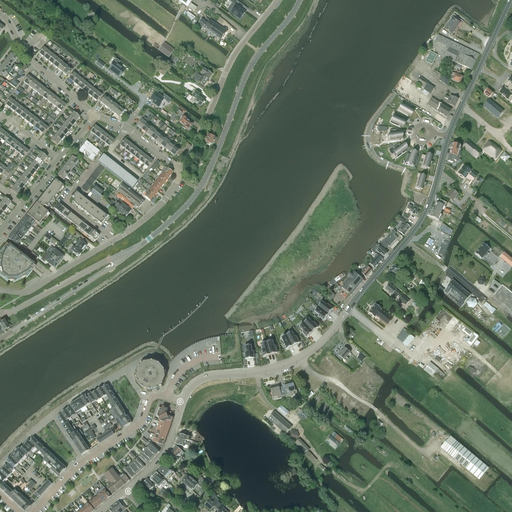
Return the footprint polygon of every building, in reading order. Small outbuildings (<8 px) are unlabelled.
[(232,3),(227,10),(231,13),(240,20),(245,12),(236,5),(236,6),(234,5),(232,3)] [(188,12),(185,15),(189,18),(188,19),(192,22),(195,17),(188,12)] [(452,35),(457,28),(458,29),(464,22),(454,15),(452,18),(453,18),(444,29),(452,35)] [(201,19),(198,24),(202,26),(201,28),(204,30),(205,29),(205,28),(210,21),(206,18),(204,21),(201,19)] [(210,21),(205,28),(205,29),(210,32),(216,24),(211,20),(210,21)] [(210,32),(209,34),(216,39),(217,37),(221,40),(227,32),(216,24),(210,32)] [(471,71),(476,61),(475,61),(479,55),(438,35),(430,46),(439,53),(435,60),(442,63),(444,58),(462,66),(471,71)] [(174,50),(171,48),(170,50),(163,44),(159,50),(169,58),(174,50)] [(48,51),(49,52),(52,48),(50,46),(47,50),(44,48),(39,54),(43,57),(48,51)] [(57,51),(56,51),(57,49),(56,48),(54,50),(55,50),(52,54),(49,52),(48,51),(43,57),(48,61),(53,55),(54,55),(57,51)] [(432,65),(437,55),(430,52),(425,62),(432,65)] [(17,59),(16,58),(11,54),(7,59),(13,63),(17,59)] [(58,59),(61,55),(60,54),(56,58),(54,55),(53,55),(48,61),(53,65),(58,59)] [(63,63),(66,59),(64,58),(61,61),(58,59),(53,65),(57,69),(62,62),(63,63)] [(16,65),(13,63),(7,59),(3,63),(10,68),(12,70),(16,65)] [(98,60),(95,64),(101,69),(104,65),(98,60)] [(67,66),(68,67),(71,63),(69,61),(66,65),(63,63),(62,62),(57,69),(62,73),(67,66)] [(111,67),(108,70),(119,77),(124,70),(113,62),(111,66),(110,66),(111,67)] [(0,68),(6,73),(10,68),(3,63),(0,67),(0,68)] [(67,66),(62,73),(67,77),(72,70),(72,71),(75,67),(74,65),(70,69),(68,67),(67,66)] [(453,73),(451,76),(449,79),(452,80),(460,84),(463,78),(458,76),(460,72),(459,72),(461,69),(455,66),(454,69),(456,70),(455,74),(453,73)] [(167,72),(162,68),(159,73),(164,76),(167,72)] [(202,77),(207,81),(212,74),(207,70),(206,70),(205,69),(202,73),(204,74),(202,77)] [(78,76),(79,77),(82,73),(80,72),(77,75),(73,73),(68,79),(73,83),(78,76)] [(199,81),(204,85),(207,81),(202,77),(196,73),(192,79),(198,83),(199,81)] [(83,80),(83,81),(86,77),(85,75),(82,79),(79,77),(78,76),(73,83),(78,86),(83,80)] [(28,86),(33,80),(28,76),(23,82),(20,86),(21,87),(24,83),(27,85),(28,86)] [(439,80),(442,82),(447,85),(450,81),(442,76),(439,80)] [(425,88),(424,90),(429,94),(430,94),(434,88),(428,84),(428,83),(420,77),(417,82),(425,88)] [(19,83),(15,80),(13,79),(9,84),(15,88),(19,83)] [(88,84),(91,80),(89,79),(86,83),(83,81),(83,80),(78,86),(82,90),(88,84)] [(33,90),(38,83),(33,80),(28,86),(27,85),(24,89),(26,91),(29,87),(32,89),(33,90)] [(38,93),(43,87),(38,83),(33,90),(32,89),(29,93),(31,94),(34,90),(37,93),(38,93)] [(92,87),(93,88),(96,84),(94,83),(91,87),(88,84),(82,90),(87,94),(92,87)] [(500,89),(498,91),(499,92),(510,102),(511,98),(511,94),(510,93),(511,91),(511,89),(508,86),(506,89),(504,87),(501,90),(500,89)] [(42,97),(47,91),(43,87),(38,93),(37,93),(34,97),(35,98),(39,94),(42,97)] [(97,91),(97,92),(100,88),(99,87),(96,90),(93,88),(92,87),(87,94),(92,98),(97,91)] [(489,99),(493,94),(488,89),(484,94),(489,99)] [(97,91),(92,98),(97,102),(102,95),(102,96),(105,92),(103,90),(100,94),(97,92),(97,91)] [(47,101),(52,94),(47,91),(42,97),(39,100),(40,102),(43,98),(46,100),(47,101)] [(189,96),(187,99),(187,100),(189,101),(193,104),(194,102),(201,107),(205,101),(198,97),(200,95),(196,92),(195,94),(192,97),(190,95),(189,96)] [(156,93),(151,99),(154,102),(153,103),(159,107),(164,100),(169,103),(172,100),(164,95),(162,98),(156,93)] [(52,104),(57,98),(52,94),(47,101),(46,100),(43,104),(45,106),(48,102),(51,104),(52,104)] [(104,106),(110,100),(105,96),(100,102),(104,106)] [(445,96),(444,98),(448,100),(447,103),(454,107),(458,99),(450,96),(449,98),(445,96)] [(15,102),(18,99),(17,97),(14,101),(10,98),(5,105),(10,109),(15,102)] [(56,108),(61,102),(57,98),(52,104),(51,104),(48,108),(50,109),(53,105),(56,108)] [(447,118),(449,114),(451,111),(442,105),(442,104),(439,103),(431,98),(427,105),(435,110),(435,111),(447,118)] [(483,107),(497,119),(503,111),(489,99),(483,107)] [(109,110),(114,104),(110,100),(104,106),(109,110)] [(20,106),(23,102),(22,101),(19,105),(15,102),(10,109),(14,112),(20,106)] [(56,108),(53,112),(54,113),(58,109),(61,112),(66,105),(61,102),(56,108)] [(400,106),(397,111),(408,117),(408,116),(411,117),(414,111),(411,109),(412,107),(405,103),(404,105),(403,104),(401,107),(400,106)] [(114,114),(119,107),(114,104),(109,110),(114,114)] [(24,110),(25,110),(28,106),(26,105),(23,109),(20,106),(14,112),(19,116),(24,110)] [(119,107),(114,114),(119,117),(120,115),(123,117),(127,111),(125,110),(124,111),(119,107)] [(29,113),(30,114),(33,110),(31,108),(28,112),(25,110),(24,110),(19,116),(24,120),(29,113)] [(69,117),(76,122),(80,117),(73,112),(74,112),(70,109),(68,110),(72,114),(70,117),(69,117)] [(34,117),(37,113),(36,112),(33,116),(30,114),(29,113),(24,120),(29,123),(34,117)] [(69,117),(70,117),(66,113),(65,115),(69,118),(66,121),(66,122),(72,127),(76,122),(69,117)] [(393,118),(390,124),(400,128),(401,126),(403,128),(406,122),(403,120),(404,117),(397,114),(396,117),(394,116),(393,118)] [(39,121),(42,117),(40,116),(37,120),(34,117),(29,123),(33,127),(39,121)] [(193,124),(187,120),(187,119),(183,116),(179,122),(183,125),(184,124),(187,126),(185,128),(188,130),(190,128),(193,124)] [(66,122),(66,121),(62,118),(61,120),(65,123),(62,126),(62,127),(68,132),(72,127),(66,122)] [(43,124),(44,125),(47,121),(45,120),(42,123),(39,121),(33,127),(38,131),(43,124)] [(142,130),(147,124),(143,120),(138,126),(142,130)] [(38,131),(43,135),(48,128),(48,129),(51,125),(50,123),(47,127),(44,125),(43,124),(38,131)] [(62,127),(62,126),(58,123),(57,125),(61,128),(59,131),(58,131),(65,136),(68,132),(62,127)] [(147,134),(152,127),(147,124),(142,130),(147,134)] [(94,135),(95,136),(100,129),(95,125),(90,132),(89,132),(86,136),(88,137),(91,133),(94,135)] [(152,137),(157,131),(152,127),(147,134),(152,137)] [(58,131),(59,131),(55,128),(53,129),(57,132),(55,135),(55,136),(61,141),(65,136),(58,131)] [(99,140),(104,133),(100,129),(95,136),(94,135),(91,139),(93,141),(96,137),(99,139),(99,140)] [(389,135),(387,135),(388,142),(400,141),(400,139),(402,139),(402,132),(399,133),(398,130),(390,130),(390,133),(389,133),(389,135)] [(156,141),(161,135),(157,131),(152,137),(156,141)] [(55,136),(55,135),(51,132),(50,134),(53,137),(51,141),(57,146),(61,141),(55,136)] [(5,143),(10,137),(5,133),(0,138),(0,141),(1,140),(4,142),(5,143)] [(101,141),(104,143),(109,137),(104,133),(99,140),(99,139),(96,143),(98,144),(101,141)] [(166,139),(166,138),(161,135),(156,141),(161,145),(166,139)] [(213,146),(216,138),(208,135),(205,142),(203,141),(201,146),(206,148),(207,146),(208,144),(213,146)] [(9,146),(9,147),(14,140),(10,137),(5,143),(4,142),(1,146),(3,148),(6,144),(9,146)] [(105,144),(109,147),(114,141),(109,137),(104,143),(101,147),(102,148),(105,144)] [(173,139),(171,138),(170,139),(167,137),(166,139),(161,145),(166,149),(171,142),(173,139)] [(124,149),(129,143),(124,139),(119,146),(119,145),(116,149),(118,151),(121,147),(124,149)] [(19,144),(16,141),(14,140),(9,147),(9,146),(6,150),(7,151),(10,147),(13,150),(14,150),(19,144)] [(99,152),(92,146),(86,141),(78,151),(92,162),(99,152)] [(462,147),(471,154),(476,148),(468,141),(462,147)] [(488,141),(482,149),(495,159),(501,152),(488,141)] [(174,143),(173,144),(171,142),(166,149),(170,152),(175,146),(176,146),(177,145),(174,143)] [(134,147),(133,146),(129,143),(124,149),(121,153),(123,154),(125,151),(129,153),(134,147)] [(400,143),(389,151),(392,155),(393,154),(397,159),(407,152),(406,150),(408,149),(404,143),(401,146),(400,143)] [(453,143),(451,150),(459,153),(461,146),(453,143)] [(15,151),(18,153),(19,154),(24,148),(19,144),(14,150),(13,150),(10,154),(12,155),(15,151)] [(180,150),(176,146),(175,146),(170,152),(175,156),(177,154),(179,152),(180,150)] [(134,157),(139,151),(134,147),(129,153),(126,157),(127,158),(130,154),(133,157),(134,157)] [(24,158),(29,151),(24,148),(19,154),(18,153),(15,157),(17,159),(20,155),(24,158)] [(476,148),(471,154),(477,159),(479,157),(480,158),(481,155),(480,155),(482,152),(476,148)] [(37,157),(43,162),(47,157),(41,153),(41,152),(37,149),(35,151),(39,154),(37,157)] [(138,161),(143,154),(139,151),(134,157),(133,157),(130,160),(132,162),(135,158),(138,160),(138,161)] [(408,155),(405,162),(407,163),(409,164),(409,165),(415,167),(418,157),(417,157),(418,153),(412,151),(410,156),(408,155)] [(37,157),(33,154),(32,156),(36,159),(33,162),(39,167),(43,162),(37,157)] [(143,164),(148,158),(143,154),(138,161),(138,160),(135,164),(137,166),(140,162),(143,164)] [(132,189),(137,182),(104,156),(103,155),(97,162),(132,189)] [(422,155),(420,159),(423,160),(421,167),(426,169),(427,168),(429,168),(430,165),(432,165),(432,164),(432,162),(431,162),(432,157),(426,155),(426,156),(422,155)] [(456,161),(457,158),(455,156),(450,155),(448,161),(453,163),(454,161),(456,161)] [(76,165),(78,161),(72,156),(68,161),(75,166),(74,167),(78,170),(80,168),(76,165)] [(33,162),(29,158),(28,160),(32,163),(30,166),(29,167),(35,172),(39,167),(33,162)] [(148,168),(153,162),(148,158),(143,164),(140,168),(141,169),(144,165),(148,168)] [(72,170),(74,167),(75,166),(68,161),(64,166),(71,171),(74,174),(76,173),(72,170)] [(16,167),(16,166),(12,163),(10,165),(7,169),(6,169),(2,174),(6,178),(10,172),(11,173),(16,167)] [(29,167),(30,166),(25,163),(24,165),(28,168),(26,171),(25,172),(32,177),(35,172),(29,167)] [(1,165),(0,166),(0,174),(1,175),(2,174),(6,169),(7,169),(10,165),(8,164),(5,168),(2,165),(1,165)] [(464,165),(458,174),(465,179),(469,173),(471,175),(470,176),(475,179),(478,175),(473,172),(472,173),(470,172),(471,171),(464,165)] [(68,174),(71,171),(64,166),(61,171),(67,176),(71,179),(72,177),(68,174)] [(163,173),(169,178),(173,173),(166,167),(164,170),(165,171),(163,173)] [(32,177),(25,172),(26,171),(22,168),(20,170),(24,173),(22,176),(28,181),(32,177)] [(64,179),(67,176),(61,171),(57,175),(63,180),(63,181),(67,184),(68,182),(64,179)] [(169,178),(163,173),(162,172),(158,177),(165,183),(169,178)] [(22,176),(18,173),(17,174),(21,178),(18,181),(24,186),(28,181),(22,176)] [(417,179),(414,188),(420,190),(420,189),(422,189),(423,186),(425,186),(426,185),(425,185),(426,183),(424,182),(426,178),(421,176),(421,174),(418,173),(416,178),(417,179)] [(24,186),(18,181),(14,177),(13,179),(17,182),(15,185),(14,186),(21,191),(24,186)] [(154,181),(161,187),(165,183),(158,177),(154,181)] [(45,192),(54,198),(63,186),(55,180),(45,192)] [(87,181),(84,185),(89,189),(92,185),(87,181)] [(150,186),(158,192),(161,187),(154,181),(150,186)] [(14,186),(15,185),(11,182),(9,184),(14,187),(11,191),(17,195),(21,191),(14,186)] [(86,193),(89,189),(84,185),(81,189),(86,193)] [(119,193),(135,206),(139,209),(144,202),(122,185),(117,191),(119,193)] [(147,191),(154,197),(158,192),(150,186),(147,191)] [(90,193),(87,196),(87,197),(89,198),(97,204),(102,198),(100,196),(103,193),(95,187),(90,193)] [(453,202),(459,195),(452,189),(446,196),(453,202)] [(144,197),(150,201),(154,197),(147,191),(145,193),(147,194),(144,197)] [(46,208),(54,198),(45,192),(36,204),(42,208),(44,206),(45,207),(46,208)] [(100,225),(107,217),(76,192),(72,197),(74,199),(72,202),(100,225)] [(128,205),(131,208),(133,209),(135,206),(119,193),(117,196),(120,200),(124,203),(127,205),(128,206),(128,205)] [(11,203),(5,198),(5,197),(1,194),(0,195),(0,196),(4,199),(1,202),(1,203),(7,208),(11,203)] [(117,204),(113,209),(117,212),(120,209),(123,204),(124,203),(120,200),(119,201),(118,200),(116,202),(117,204)] [(437,203),(434,207),(442,211),(444,206),(445,206),(446,204),(440,201),(439,204),(437,203)] [(52,217),(53,215),(54,214),(47,208),(45,211),(42,208),(36,204),(27,215),(35,222),(39,225),(48,213),(52,217)] [(59,204),(55,210),(60,214),(65,209),(59,204)] [(128,206),(127,205),(126,206),(123,204),(120,209),(128,215),(131,211),(130,210),(131,208),(128,205),(128,206)] [(410,210),(409,212),(418,216),(420,212),(412,208),(412,207),(409,205),(407,209),(410,210)] [(65,209),(60,214),(66,219),(71,213),(65,209)] [(125,219),(128,215),(120,209),(117,212),(125,219)] [(71,213),(66,219),(72,223),(76,218),(71,213)] [(32,227),(35,222),(27,215),(23,220),(32,227)] [(76,218),(72,223),(77,228),(82,222),(76,218)] [(28,232),(32,227),(23,220),(19,225),(28,232)] [(82,222),(77,228),(83,232),(87,227),(82,222)] [(443,223),(439,228),(440,228),(449,235),(452,231),(453,230),(443,223)] [(24,236),(28,232),(19,225),(16,229),(24,236)] [(401,226),(397,231),(399,232),(404,236),(407,232),(401,226)] [(87,227),(83,232),(89,237),(93,231),(87,227)] [(21,241),(24,236),(16,229),(12,234),(21,241)] [(93,231),(89,237),(95,241),(99,236),(93,231)] [(391,234),(380,246),(384,250),(388,246),(389,247),(398,238),(395,235),(397,233),(394,231),(391,234)] [(17,246),(21,241),(12,234),(8,239),(17,246)] [(75,247),(82,252),(87,246),(84,245),(85,243),(83,241),(82,242),(79,239),(78,242),(75,247)] [(483,244),(475,254),(482,259),(484,256),(486,257),(489,254),(487,253),(490,249),(483,244)] [(35,267),(16,252),(6,245),(0,252),(0,276),(7,282),(13,281),(13,283),(26,277),(26,278),(27,278),(33,270),(35,267)] [(377,248),(376,251),(377,252),(383,257),(387,253),(384,250),(380,246),(378,245),(377,248)] [(78,257),(82,252),(75,247),(74,248),(73,247),(70,251),(73,252),(72,253),(78,257)] [(49,256),(59,263),(62,259),(63,257),(54,250),(49,256)] [(511,258),(504,252),(500,258),(511,268),(511,267),(511,258)] [(378,255),(373,260),(378,265),(383,259),(378,255)] [(55,267),(56,267),(59,263),(49,256),(45,261),(54,268),(55,267)] [(373,270),(378,265),(373,260),(368,266),(373,270)] [(400,270),(394,265),(388,272),(393,277),(400,270)] [(362,274),(366,278),(372,272),(367,267),(362,274)] [(350,274),(342,281),(345,284),(342,288),(351,296),(363,281),(354,273),(352,276),(350,274)] [(445,290),(444,292),(447,295),(450,291),(453,293),(455,295),(464,303),(470,295),(453,280),(446,288),(447,288),(445,290)] [(396,298),(398,296),(401,298),(399,300),(406,305),(409,301),(389,284),(385,289),(392,295),(396,298)] [(470,298),(466,302),(468,307),(473,308),(477,304),(475,299),(470,298)] [(318,307),(328,315),(333,309),(327,304),(326,305),(322,302),(318,307)] [(486,302),(483,306),(490,312),(492,314),(496,310),(494,308),(493,309),(486,302)] [(376,305),(369,313),(374,318),(376,315),(387,325),(392,320),(381,310),(376,305)] [(324,321),(328,315),(318,307),(314,312),(319,315),(318,317),(324,321)] [(477,318),(487,327),(491,322),(482,313),(477,318)] [(304,323),(312,333),(318,327),(313,322),(312,323),(308,319),(304,323)] [(4,320),(0,322),(0,325),(3,330),(1,331),(2,332),(9,328),(4,320)] [(307,338),(312,333),(304,323),(299,327),(303,331),(302,332),(307,338)] [(396,339),(406,347),(414,338),(404,329),(396,339)] [(287,335),(292,347),(299,343),(296,336),(295,337),(292,332),(287,335)] [(286,350),(292,347),(287,335),(281,338),(283,343),(282,343),(286,350)] [(267,343),(270,355),(278,353),(276,346),(274,346),(273,341),(267,343)] [(263,357),(270,355),(267,343),(261,344),(262,350),(261,350),(263,357)] [(251,344),(245,345),(246,352),(244,353),(245,360),(255,359),(254,352),(252,352),(251,344)] [(344,348),(338,355),(347,362),(349,360),(346,358),(350,353),(344,348)] [(357,359),(362,363),(366,358),(361,353),(357,359)] [(149,390),(157,389),(158,388),(161,386),(163,384),(165,377),(164,370),(159,364),(152,361),(144,362),(139,367),(136,374),(137,382),(142,388),(149,390)] [(439,382),(445,375),(430,363),(424,370),(439,382)] [(283,389),(285,396),(286,395),(286,397),(297,394),(294,382),(293,383),(292,382),(285,384),(286,389),(283,390),(282,387),(283,389)] [(107,396),(109,399),(114,396),(107,385),(103,388),(102,389),(107,396)] [(277,396),(278,398),(285,396),(283,389),(282,387),(279,388),(278,386),(270,388),(273,397),(277,396)] [(102,399),(107,396),(102,389),(103,388),(102,387),(97,391),(102,399)] [(96,401),(97,402),(102,399),(97,391),(92,394),(96,401)] [(91,404),(96,401),(92,394),(91,393),(86,396),(91,404)] [(86,407),(91,404),(86,396),(85,395),(80,399),(86,407)] [(109,399),(114,407),(119,404),(114,396),(109,399)] [(75,402),(81,410),(86,407),(80,399),(75,402)] [(76,414),(81,410),(75,402),(70,405),(71,407),(76,414)] [(112,409),(115,414),(122,409),(119,404),(114,407),(112,409)] [(281,405),(278,409),(286,416),(289,412),(281,405)] [(160,422),(153,442),(156,443),(155,444),(158,446),(162,447),(163,446),(173,418),(169,417),(168,417),(166,413),(167,412),(168,408),(162,406),(161,409),(158,408),(156,416),(157,416),(160,422)] [(66,410),(71,418),(77,415),(76,414),(71,407),(66,410)] [(122,409),(115,414),(118,418),(125,413),(122,409)] [(298,409),(295,413),(297,415),(300,420),(307,419),(308,412),(302,409),(301,410),(298,409)] [(66,421),(67,421),(71,418),(66,410),(61,413),(62,415),(66,421)] [(274,412),(268,419),(274,424),(272,427),(275,430),(277,427),(285,435),(292,427),(274,412)] [(125,413),(118,418),(121,423),(128,418),(125,413)] [(57,418),(64,428),(69,425),(67,421),(66,421),(62,415),(57,418)] [(128,418),(121,423),(124,428),(131,423),(128,418)] [(69,425),(64,428),(69,436),(77,431),(74,427),(71,429),(69,425)] [(92,428),(86,433),(89,437),(94,434),(92,431),(94,430),(96,428),(95,427),(92,428)] [(289,439),(295,441),(299,437),(297,431),(292,430),(288,434),(289,439)] [(69,436),(73,441),(80,436),(77,431),(69,436)] [(331,436),(330,436),(326,442),(335,450),(340,444),(343,440),(334,432),(331,436)] [(80,436),(73,441),(76,446),(83,441),(80,436)] [(450,437),(442,446),(481,478),(489,469),(450,437)] [(35,448),(38,451),(42,446),(33,438),(30,442),(29,442),(35,448)] [(31,452),(35,448),(29,442),(30,442),(28,441),(24,445),(31,452)] [(83,441),(76,446),(79,451),(86,446),(83,441)] [(140,454),(140,455),(138,457),(147,465),(155,457),(159,452),(151,444),(150,443),(148,445),(149,446),(147,449),(143,453),(142,452),(140,454)] [(20,450),(26,455),(26,456),(27,457),(27,456),(29,458),(33,454),(31,452),(24,445),(20,450)] [(40,455),(44,459),(50,453),(42,446),(38,451),(41,453),(40,455)] [(82,455),(89,451),(86,446),(79,451),(82,455)] [(176,446),(173,449),(179,454),(181,456),(183,453),(182,451),(176,446)] [(306,454),(305,455),(314,464),(317,461),(308,452),(309,451),(305,447),(302,450),(306,454)] [(22,460),(26,456),(26,455),(20,450),(19,448),(15,453),(22,460)] [(170,452),(176,457),(179,454),(173,449),(170,452)] [(173,461),(176,457),(170,452),(167,456),(173,461)] [(11,457),(18,464),(22,460),(15,453),(11,457)] [(50,453),(44,459),(43,460),(48,464),(54,457),(50,453)] [(14,469),(14,468),(18,464),(11,457),(6,462),(7,463),(7,462),(14,469)] [(54,457),(48,464),(52,467),(58,461),(54,457)] [(123,469),(124,471),(131,479),(136,475),(145,467),(137,459),(135,460),(134,459),(132,461),(133,463),(131,464),(130,463),(127,465),(128,467),(126,468),(125,467),(123,469)] [(52,467),(50,469),(54,473),(56,471),(62,465),(58,461),(52,467)] [(10,473),(14,469),(14,468),(14,469),(7,462),(7,463),(3,467),(4,468),(10,473)] [(56,471),(54,473),(58,477),(60,475),(66,469),(62,465),(56,471)] [(170,471),(163,465),(158,471),(164,477),(164,478),(168,482),(175,474),(171,470),(170,471)] [(327,470),(321,465),(318,468),(324,473),(327,470)] [(0,472),(7,479),(11,474),(10,473),(4,468),(0,472)] [(107,478),(111,484),(112,484),(117,491),(125,485),(119,478),(112,469),(105,476),(107,478)] [(314,482),(307,469),(302,471),(309,484),(314,482)] [(167,483),(156,473),(150,480),(158,488),(160,486),(161,487),(162,486),(163,487),(167,483)] [(119,478),(125,485),(130,481),(124,474),(119,478)] [(181,481),(180,481),(184,484),(191,490),(193,488),(194,488),(197,484),(188,477),(186,475),(183,479),(181,481)] [(154,487),(147,480),(141,486),(147,493),(154,487)] [(30,483),(26,487),(30,491),(36,485),(32,481),(30,483)] [(113,495),(117,491),(112,484),(111,484),(107,488),(113,495)] [(2,490),(9,497),(13,492),(6,486),(2,490)] [(104,487),(99,491),(101,493),(107,500),(111,496),(105,489),(104,487)] [(13,492),(9,497),(14,501),(20,494),(15,490),(13,492)] [(99,491),(96,494),(97,496),(103,503),(107,500),(101,493),(99,491)] [(20,494),(14,501),(18,504),(24,498),(20,494)] [(180,494),(178,497),(184,502),(187,500),(180,494)] [(93,499),(99,506),(103,503),(97,496),(93,499)] [(24,498),(18,504),(22,508),(28,501),(24,498)] [(213,509),(216,511),(223,503),(220,500),(218,503),(212,498),(204,506),(211,511),(213,509)] [(95,510),(99,506),(93,499),(89,503),(95,510)] [(28,501),(22,508),(25,511),(26,511),(32,505),(33,504),(29,500),(28,501)] [(123,504),(121,506),(118,502),(113,506),(118,511),(122,511),(125,510),(127,509),(123,504)] [(226,505),(223,503),(216,511),(227,511),(223,508),(226,505)]
